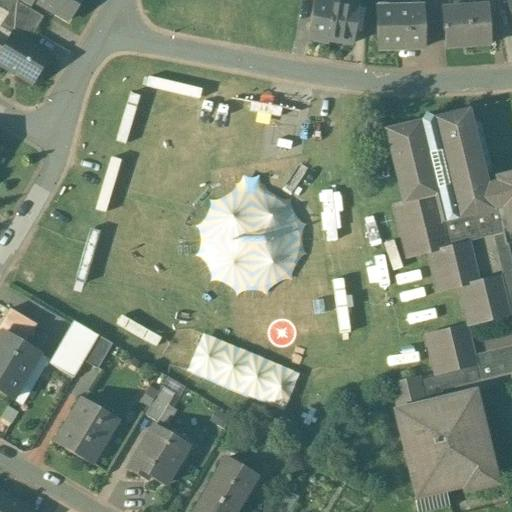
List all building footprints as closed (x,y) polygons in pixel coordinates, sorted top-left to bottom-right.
[(42,18),(11,0),(0,0),(0,10),(7,15),(34,31),(42,18)] [(78,0),(21,0),(31,5),(33,2),(66,21),(78,0)] [(356,8),(313,1),(306,40),(326,43),(326,41),(350,45),(356,8)] [(485,7),(440,10),(441,31),(443,31),(444,47),(465,46),(465,43),(488,41),(485,7)] [(421,9),(374,10),(376,50),(396,49),(396,48),(420,47),(420,48),(422,48),(421,9)] [(34,31),(7,15),(0,25),(0,28),(12,35),(12,34),(27,43),(34,31)] [(27,43),(12,34),(12,35),(3,50),(0,47),(0,66),(29,84),(47,55),(27,43)] [(511,174),(494,179),(495,184),(485,186),(482,176),(490,174),(477,122),(469,124),(466,112),(430,120),(423,116),(420,123),(383,132),(401,204),(391,206),(404,259),(425,254),(435,294),(456,288),(465,326),(423,336),(432,373),(432,377),(474,366),(472,357),(465,327),(508,317),(498,277),(477,283),(467,243),(446,248),(440,223),(501,208),(507,234),(511,232),(511,174)] [(440,223),(446,248),(467,243),(492,237),(511,319),(511,347),(472,357),(474,366),(432,377),(417,381),(423,404),(442,399),(441,391),(481,382),(511,374),(511,266),(504,235),(507,234),(501,208),(440,223)] [(0,334),(22,346),(35,325),(8,309),(0,322),(0,334)] [(97,337),(72,322),(57,347),(82,362),(97,337)] [(22,346),(0,334),(0,393),(10,400),(37,355),(22,346)] [(110,345),(97,337),(82,362),(96,370),(110,345)] [(442,399),(423,404),(417,381),(417,379),(389,385),(396,411),(392,412),(413,500),(460,488),(462,494),(495,485),(473,392),(442,399)] [(173,395),(160,387),(143,416),(156,423),(173,395)] [(89,463),(88,462),(104,436),(105,437),(114,421),(80,401),(54,444),(89,464),(89,463)] [(185,446),(153,426),(127,470),(143,480),(146,476),(162,486),(185,446)] [(224,459),(192,511),(233,511),(254,477),(224,459)] [(284,491),(271,511),(288,511),(297,498),(284,491)] [(6,496),(0,493),(0,511),(30,511),(31,511),(30,511),(29,511),(5,498),(6,496)]
